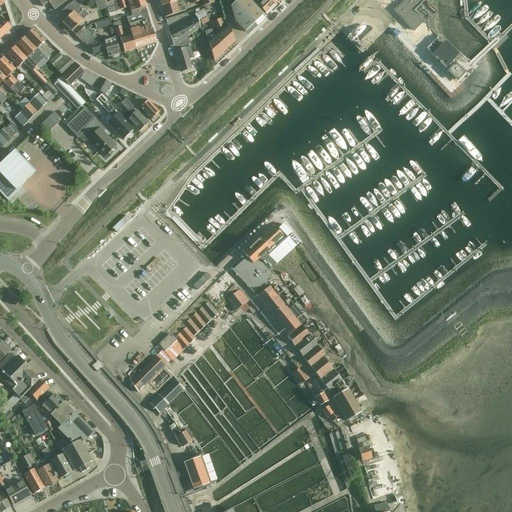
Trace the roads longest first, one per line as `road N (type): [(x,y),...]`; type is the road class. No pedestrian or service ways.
road 1 (unclassified): [(41,303),(335,26),(360,15)]
road 2 (secondary): [(172,511),(140,432),(59,340),(41,303)]
road 3 (unclassified): [(115,453),(114,423),(0,292)]
road 4 (residential): [(48,243),(182,107)]
road 5 (residential): [(182,107),(85,64),(33,17)]
road 6 (residential): [(115,453),(105,432),(0,322)]
road 7 (residential): [(182,107),(296,0)]
